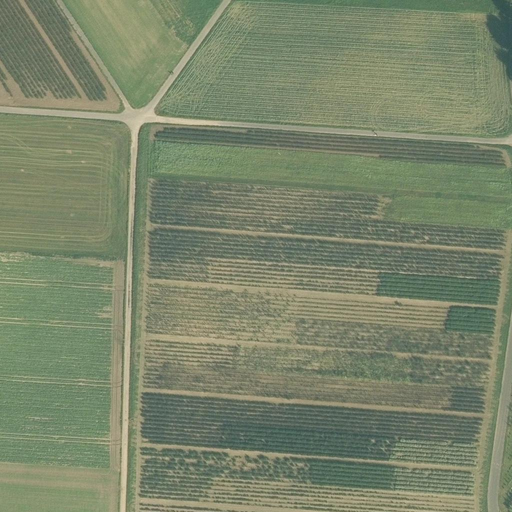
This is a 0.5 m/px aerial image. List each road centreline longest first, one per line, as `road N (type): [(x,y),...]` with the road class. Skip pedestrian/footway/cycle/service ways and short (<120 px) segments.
road 1 (track): [(134,118),(123,511)]
road 2 (unclassified): [(134,118),(511,143)]
road 3 (track): [(0,109),(134,118),(231,0)]
road 4 (unclassified): [(511,349),(491,511)]
road 5 (track): [(134,118),(57,0)]
